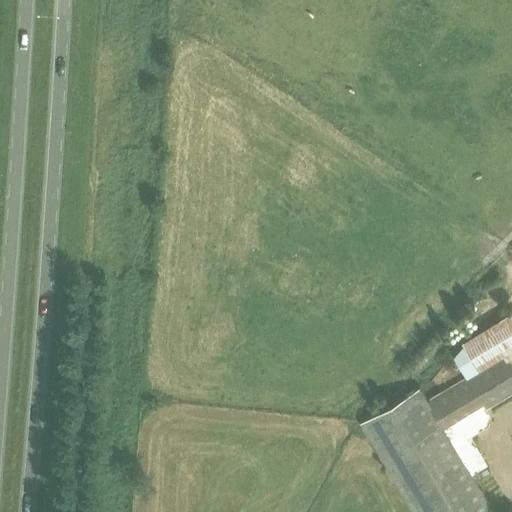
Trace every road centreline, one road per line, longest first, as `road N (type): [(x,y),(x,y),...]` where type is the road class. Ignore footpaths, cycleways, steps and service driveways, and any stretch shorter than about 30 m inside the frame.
road 1 (primary): [(28,511),(64,0)]
road 2 (primary): [(27,0),(0,405)]
